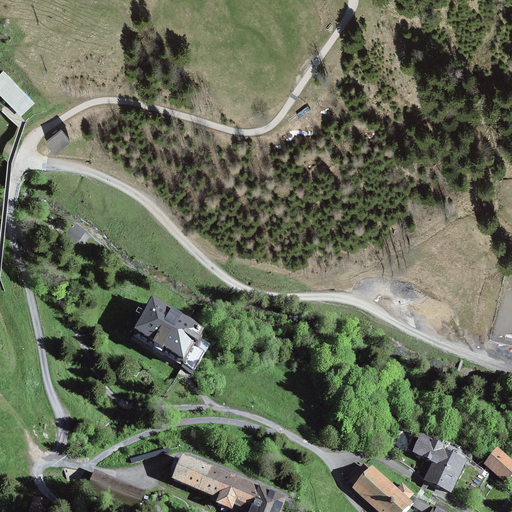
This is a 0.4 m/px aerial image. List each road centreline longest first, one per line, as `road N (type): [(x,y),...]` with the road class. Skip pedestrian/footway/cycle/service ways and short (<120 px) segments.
road 1 (track): [(511,367),(453,351),(333,297),(240,289),(117,183),(73,166),(18,162)]
road 2 (track): [(352,0),(272,127),(238,133),(124,102),(94,102),(32,140),(18,162)]
